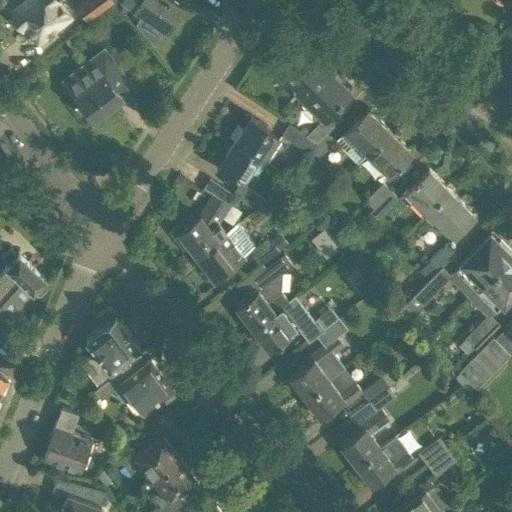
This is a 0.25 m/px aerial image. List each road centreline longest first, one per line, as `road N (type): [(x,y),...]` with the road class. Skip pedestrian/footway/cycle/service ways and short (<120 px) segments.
road 1 (residential): [(315,511),(104,233)]
road 2 (residential): [(104,233),(261,0)]
road 3 (residential): [(0,494),(104,233)]
road 4 (residential): [(511,138),(374,0)]
road 5 (residential): [(104,233),(0,101)]
